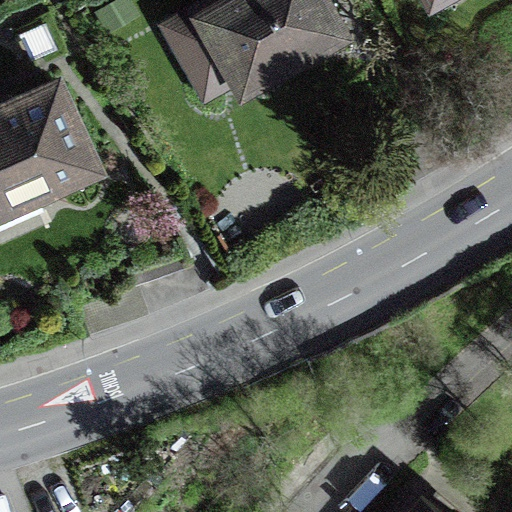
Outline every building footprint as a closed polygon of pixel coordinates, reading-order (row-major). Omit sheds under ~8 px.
[(206,0),(166,22),(196,74),(228,56),(243,83),(338,30),(321,0),(206,0)] [(385,58),(354,74),(385,133),(416,117),(385,58)] [(0,221),(42,203),(35,188),(93,161),(57,82),(0,107),(0,221)] [(157,200),(104,229),(134,284),(188,254),(157,200)] [(216,497),(232,511),(272,511),(335,441),(297,406),(216,497)] [(407,511),(440,511),(421,496),(407,511)] [(232,511),(216,497),(203,511),(232,511)]
